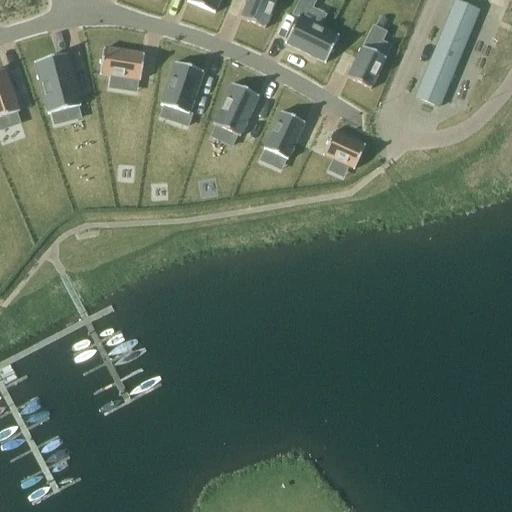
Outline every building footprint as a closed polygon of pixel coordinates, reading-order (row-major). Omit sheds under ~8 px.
[(188,0),(188,1),(216,12),(220,0),(188,0)] [(249,0),(241,19),(265,29),(277,0),(249,0)] [(455,3),(416,99),(439,108),(478,12),(455,3)] [(286,45),(325,64),(339,35),(300,16),(286,45)] [(347,76),(369,88),(385,57),(363,45),(347,76)] [(144,55),(103,49),(100,73),(141,79),(144,55)] [(65,53),(35,63),(51,113),(81,103),(65,53)] [(203,72),(177,63),(163,105),(189,114),(203,72)] [(5,69),(0,71),(0,117),(19,111),(5,69)] [(257,96),(232,85),(214,125),(240,136),(257,96)] [(304,122),(282,113),(266,149),(287,159),(304,122)] [(355,169),(365,145),(335,132),(325,156),(355,169)]
